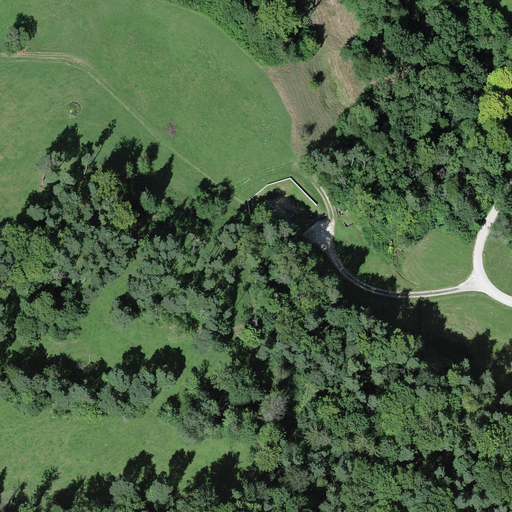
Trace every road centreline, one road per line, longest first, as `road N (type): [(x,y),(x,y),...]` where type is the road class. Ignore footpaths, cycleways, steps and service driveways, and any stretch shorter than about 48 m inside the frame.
road 1 (track): [(479,283),(408,296),(365,291),(334,259),(324,202),(309,174)]
road 2 (track): [(511,183),(476,253),(479,283),(511,302)]
